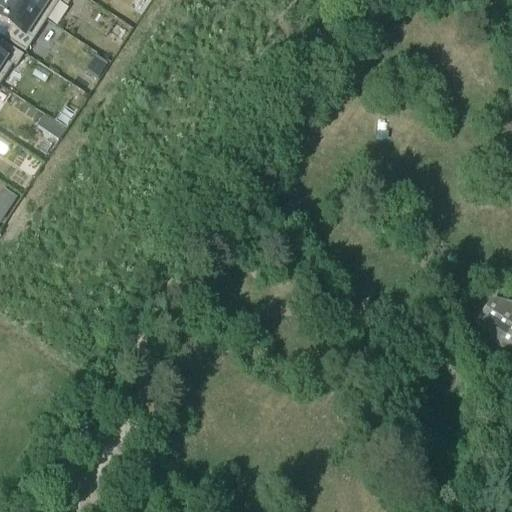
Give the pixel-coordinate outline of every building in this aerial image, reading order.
[(0,0),(0,23),(10,30),(3,41),(24,55),(45,24),(9,0),(0,0)] [(9,0),(45,24),(59,3),(67,8),(72,0),(9,0)] [(0,85),(12,68),(15,70),(22,59),(1,45),(0,45),(0,85)] [(95,58),(89,67),(101,75),(107,67),(95,58)] [(54,127),(47,137),(57,143),(64,133),(54,127)] [(2,193),(0,195),(0,222),(14,201),(2,193)] [(498,350),(511,355),(511,353),(511,305),(490,301),(477,320),(490,340),(498,350)]
